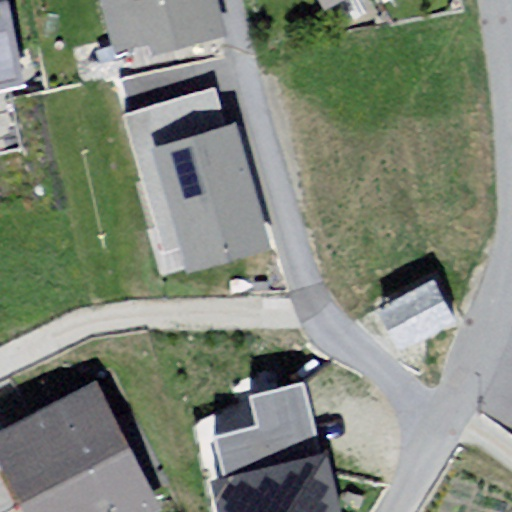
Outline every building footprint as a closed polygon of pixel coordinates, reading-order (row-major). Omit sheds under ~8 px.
[(4,0),(0,0),(0,73),(20,69),(4,0)] [(103,0),(117,61),(220,38),(212,0),(103,0)] [(189,272),(266,250),(230,123),(224,125),(213,87),(121,113),(159,247),(181,241),(189,272)] [(458,327),(439,289),(382,318),(401,356),(458,327)] [(263,430),(204,444),(220,511),(335,511),(304,384),(254,396),(263,430)] [(156,511),(106,405),(12,449),(41,511),(156,511)]
